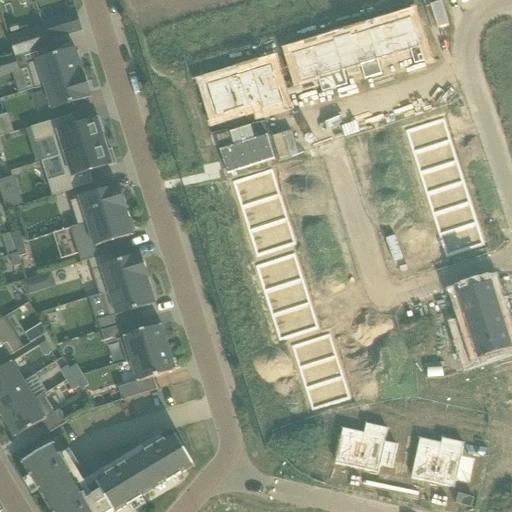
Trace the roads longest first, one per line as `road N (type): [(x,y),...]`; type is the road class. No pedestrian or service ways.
road 1 (residential): [(89,0),(222,429),(217,466)]
road 2 (residential): [(334,155),(377,306),(511,261)]
road 3 (residential): [(505,0),(472,18),(472,42),(511,183)]
road 4 (residential): [(361,511),(217,466)]
